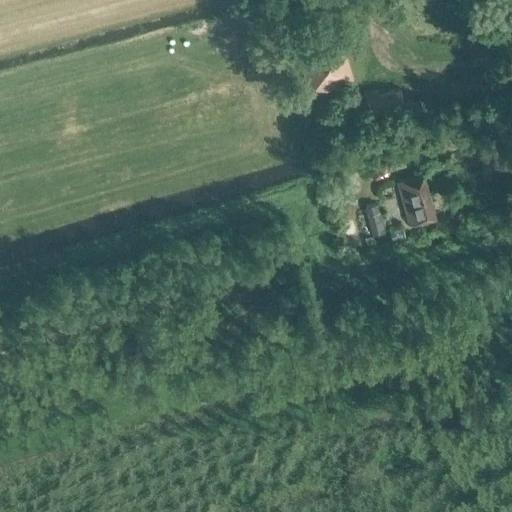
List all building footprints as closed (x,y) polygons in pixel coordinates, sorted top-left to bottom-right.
[(309,95),(353,82),(339,35),(295,47),(309,95)] [(398,107),(404,105),(399,89),(378,95),(377,91),(364,94),(371,119),(399,112),(398,107)] [(315,115),(320,134),(344,128),(339,109),(315,115)] [(434,217),(427,193),(422,175),(397,182),(409,224),(434,217)] [(383,231),(381,203),(365,205),(367,232),(383,231)]
